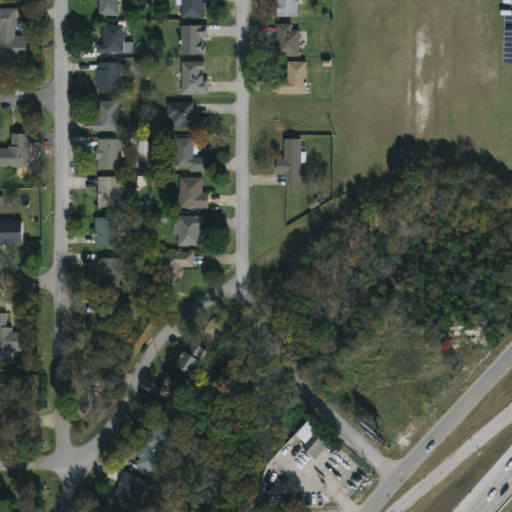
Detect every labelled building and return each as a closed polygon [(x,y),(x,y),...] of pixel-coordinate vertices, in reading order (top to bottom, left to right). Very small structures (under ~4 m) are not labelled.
[(98,18),(98,0),(117,0),(118,17),(98,18)] [(206,0),(206,20),(181,20),(181,0),(206,0)] [(276,18),(276,0),(301,0),(301,18),(276,18)] [(181,55),(181,26),(205,26),(205,55),(181,55)] [(123,55),(96,55),(96,45),(103,45),(103,27),(123,27),(123,55)] [(299,57),(276,57),(276,27),(299,27),(299,57)] [(0,37),(25,37),(25,60),(0,60),(0,37)] [(206,95),(181,95),(181,63),(206,63),(206,95)] [(287,81),(287,63),(306,63),(306,95),(276,95),(276,81),(287,81)] [(96,94),(96,64),(126,64),(126,94),(96,94)] [(117,102),(117,132),(95,132),(95,102),(117,102)] [(167,103),(194,103),(194,117),(208,117),(208,128),(167,128),(167,103)] [(27,169),(0,169),(0,150),(11,150),(11,134),(27,134),(27,169)] [(208,172),(174,172),(174,139),(193,139),(193,158),(208,158),(208,172)] [(119,140),(119,171),(98,171),(98,140),(119,140)] [(283,159),(283,140),(300,140),(300,188),(285,188),(285,175),(275,175),(275,159),(283,159)] [(120,209),(97,209),(97,177),(120,177),(120,209)] [(208,193),(208,209),(178,209),(178,178),(202,178),(202,193),(208,193)] [(94,245),(93,218),(118,217),(118,245),(94,245)] [(202,217),(202,247),(176,247),(176,217),(202,217)] [(0,221),(21,221),(21,246),(0,246),(0,221)] [(192,253),(192,269),(181,269),(181,278),(160,278),(160,253),(192,253)] [(119,259),(119,289),(95,289),(95,259),(119,259)] [(112,321),(123,323),(118,344),(88,338),(95,306),(114,310),(112,321)] [(24,331),(24,355),(0,354),(0,314),(6,314),(5,331),(24,331)] [(186,377),(171,365),(189,341),(205,353),(186,377)] [(175,408),(154,398),(165,376),(186,386),(175,408)] [(5,429),(5,407),(31,407),(31,429),(5,429)] [(173,431),(155,476),(134,468),(153,423),(173,431)] [(328,445),(316,458),(293,438),(305,424),(328,445)] [(115,502),(118,475),(139,477),(136,505),(115,502)]
